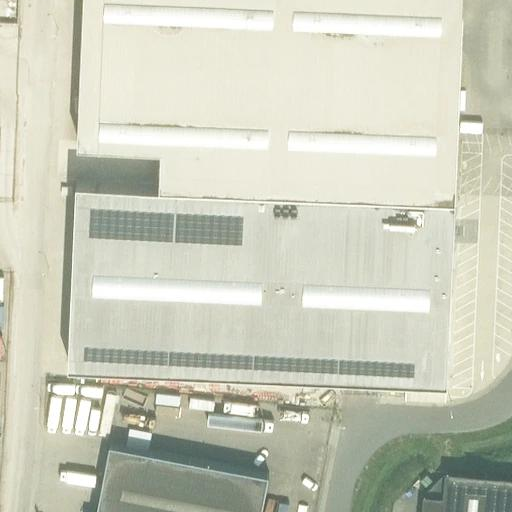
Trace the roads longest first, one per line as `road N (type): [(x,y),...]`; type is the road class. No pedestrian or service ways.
road 1 (unclassified): [(16,511),(43,0)]
road 2 (unclassified): [(335,511),(340,482),(370,444),(393,431),(468,426),(511,399)]
